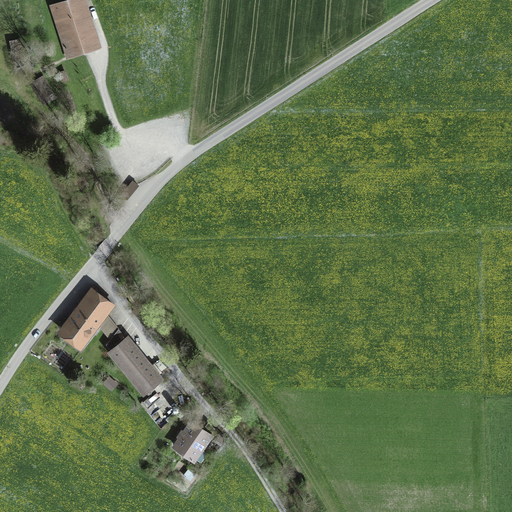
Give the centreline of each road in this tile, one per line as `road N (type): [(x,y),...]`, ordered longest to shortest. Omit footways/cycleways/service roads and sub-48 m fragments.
road 1 (unclassified): [(433,0),(184,158),(27,343),(0,387)]
road 2 (track): [(283,511),(95,262)]
road 3 (track): [(94,56),(111,120),(127,142),(184,158)]
